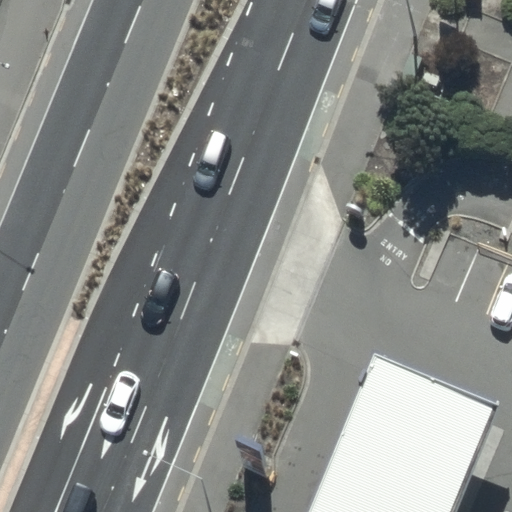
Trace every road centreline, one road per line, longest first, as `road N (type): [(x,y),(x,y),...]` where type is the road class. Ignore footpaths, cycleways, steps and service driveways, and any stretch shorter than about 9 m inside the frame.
road 1 (trunk): [(299,0),(86,511)]
road 2 (trunk): [(0,366),(152,0)]
